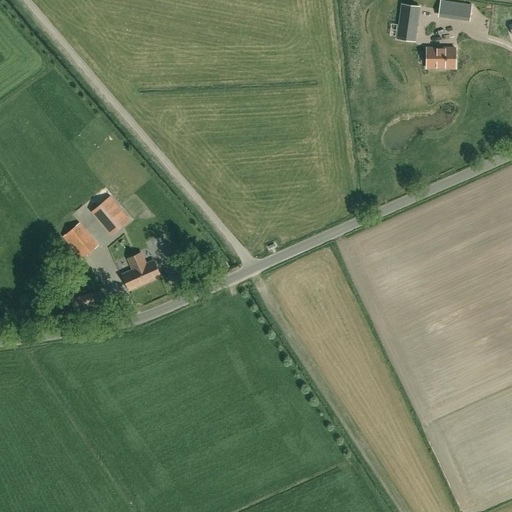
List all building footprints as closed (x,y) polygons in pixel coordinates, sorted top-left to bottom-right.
[(440,1),(439,13),(446,14),(448,2),(440,1)] [(402,4),(397,39),(414,41),(420,7),(414,6),(407,5),(402,4)] [(464,4),(462,17),(470,18),(471,5),(464,4)] [(426,48),(426,68),(436,68),(445,68),(455,68),(456,61),(455,55),(456,49),(426,48)] [(107,225),(114,233),(129,220),(122,212),(110,197),(94,210),(107,225)] [(81,259),(98,245),(79,222),(62,237),(81,259)] [(133,270),(123,275),(129,290),(160,276),(153,261),(146,264),(141,253),(128,259),(133,270)] [(73,310),(94,304),(91,293),(70,299),(73,310)]
